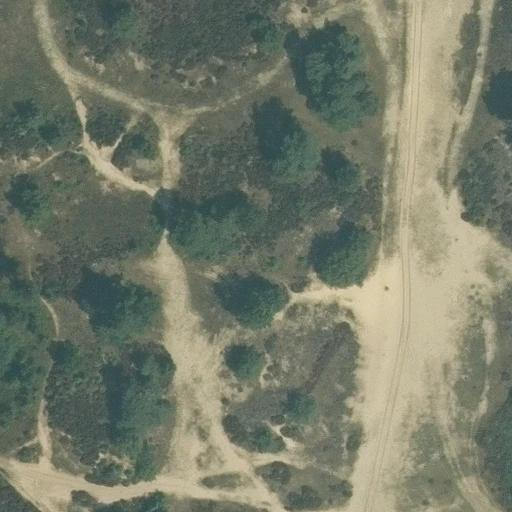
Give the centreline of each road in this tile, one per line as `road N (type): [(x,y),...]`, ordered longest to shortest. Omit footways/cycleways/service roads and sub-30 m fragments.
road 1 (track): [(45,0),(107,171),(160,192),(183,337),(232,457),(287,504),(316,511)]
road 2 (track): [(369,511),(400,375),(427,0)]
road 3 (track): [(0,463),(112,492),(166,487),(287,504)]
